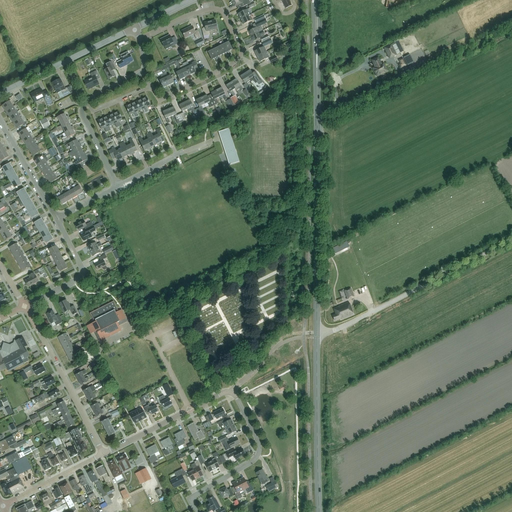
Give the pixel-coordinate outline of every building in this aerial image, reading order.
[(286,8),(291,6),(288,0),(283,0),(282,1),(286,8)] [(240,19),(250,15),(247,10),(238,14),(240,19)] [(252,20),(250,15),(240,19),(243,24),(252,20)] [(251,36),(259,32),(263,31),(261,27),(260,28),(259,25),(266,21),(265,19),(254,24),(256,28),(248,31),(251,36)] [(209,31),(217,29),(215,20),(204,23),(206,28),(202,29),(204,36),(210,35),(209,31)] [(186,29),(182,31),(185,38),(194,34),(196,39),(201,36),(198,30),(195,32),(192,26),(186,29)] [(263,31),(259,32),(251,36),(253,41),(264,36),(263,34),(264,34),(263,31)] [(170,35),(160,40),(164,47),(165,50),(171,47),(178,44),(175,37),(171,39),(170,35)] [(228,42),(223,44),(229,56),(231,55),(229,51),(232,50),(228,42)] [(396,55),(400,53),(395,43),(384,48),(389,58),(396,55)] [(229,56),(223,44),(218,47),(222,55),(225,53),(227,57),(229,56)] [(219,56),(222,55),(218,47),(213,49),(219,61),(221,60),(219,56)] [(255,51),(257,56),(266,52),(264,47),(255,51)] [(216,62),(219,61),(213,49),(208,52),(212,60),(215,58),(216,62)] [(266,52),(257,56),(260,62),(269,57),(266,52)] [(125,66),(125,65),(133,61),(129,54),(121,58),(122,60),(117,63),(120,68),(125,66)] [(410,65),(416,62),(413,54),(406,57),(410,65)] [(373,68),(377,76),(387,71),(383,63),(381,64),(378,57),(371,60),(375,67),(373,68)] [(185,77),(181,70),(177,60),(174,62),(177,67),(179,71),(176,73),(179,80),(185,77)] [(116,69),(112,62),(106,64),(108,69),(104,70),(109,79),(115,76),(113,71),(116,69)] [(189,66),(187,62),(185,63),(190,75),(196,72),(195,69),(198,68),(194,62),(191,63),(192,64),(189,66)] [(190,75),(185,63),(182,64),(184,68),(181,70),(185,77),(190,75)] [(253,80),(255,83),(261,80),(255,72),(252,74),(249,69),(244,72),(250,81),(251,82),(253,80)] [(96,79),(100,78),(96,71),(90,74),(92,78),(85,81),(87,87),(87,88),(88,88),(88,89),(99,84),(96,79)] [(247,82),(250,81),(244,72),(240,76),(247,87),(249,86),(247,82)] [(169,86),(174,83),(170,75),(167,77),(165,73),(163,74),(169,86)] [(163,88),(169,86),(163,74),(160,75),(162,79),(159,81),(163,88)] [(235,78),(230,82),(235,89),(236,91),(239,89),(241,91),(243,90),(235,78)] [(64,96),(73,92),(70,86),(64,89),(60,80),(53,83),(57,93),(57,92),(60,98),(64,96)] [(230,82),(226,85),(233,96),(235,95),(232,90),(235,89),(230,82)] [(221,87),(216,90),(219,97),(222,96),(225,100),(227,99),(221,87)] [(48,106),(53,104),(47,91),(43,93),(41,89),(31,94),(35,102),(44,98),(48,106)] [(216,99),(219,97),(216,90),(210,92),(212,95),(210,96),(214,106),(219,103),(216,99)] [(206,94),(201,97),(205,105),(208,103),(210,108),(214,106),(210,96),(208,97),(206,94)] [(234,105),(239,103),(235,96),(230,98),(234,105)] [(150,112),(148,107),(151,106),(147,97),(141,100),(147,113),(150,112)] [(202,106),(205,105),(201,97),(196,100),(199,108),(197,109),(201,116),(205,114),(204,111),(202,106)] [(189,99),(184,102),(188,109),(189,112),(192,110),(193,113),(196,118),(201,116),(197,109),(195,110),(189,99)] [(234,105),(230,99),(226,101),(229,108),(234,105)] [(141,100),(137,102),(140,111),(143,109),(145,114),(147,113),(141,100)] [(2,106),(6,111),(13,107),(10,101),(2,106)] [(139,116),(137,112),(140,111),(137,102),(131,104),(137,117),(139,116)] [(184,102),(179,104),(183,113),(180,114),(183,120),(186,119),(185,117),(187,116),(185,111),(188,109),(184,102)] [(134,118),(137,117),(131,104),(126,106),(129,115),(133,114),(134,118)] [(173,106),(168,109),(171,117),(174,115),(176,120),(178,119),(179,122),(183,120),(180,114),(177,116),(173,106)] [(9,117),(17,112),(13,107),(6,111),(9,117)] [(170,123),(168,118),(171,117),(168,109),(162,111),(168,124),(170,123)] [(21,118),(17,112),(9,117),(13,123),(21,118)] [(119,112),(114,114),(119,127),(121,126),(119,122),(122,120),(119,112)] [(58,117),(52,120),(53,122),(58,119),(60,122),(69,118),(68,116),(66,117),(65,114),(58,117)] [(114,114),(109,116),(112,125),(115,124),(117,128),(119,127),(114,114)] [(109,126),(112,125),(109,116),(103,118),(109,131),(111,131),(109,126)] [(13,123),(17,128),(24,124),(21,118),(13,123)] [(44,128),(50,125),(46,118),(40,121),(44,128)] [(56,128),(57,130),(70,124),(68,121),(70,120),(69,118),(60,122),(61,126),(56,128)] [(106,132),(109,131),(103,118),(97,121),(101,129),(104,128),(106,132)] [(63,130),(65,133),(74,128),(73,126),(71,127),(70,124),(57,130),(58,132),(63,130)] [(30,134),(26,128),(18,133),(22,139),(30,134)] [(75,134),(73,131),(75,130),(74,128),(65,133),(66,136),(61,138),(63,140),(64,140),(65,142),(69,140),(68,138),(72,136),(75,134)] [(158,134),(156,136),(160,145),(162,144),(161,142),(164,141),(159,129),(156,130),(158,134)] [(239,162),(228,129),(219,132),(230,165),(239,162)] [(30,135),(30,134),(22,139),(26,145),(33,140),(32,137),(34,136),(32,133),(30,135)] [(151,133),(149,134),(154,146),(157,144),(158,146),(160,145),(156,136),(153,137),(151,133)] [(152,147),(154,146),(149,134),(146,135),(148,139),(146,140),(150,149),(152,148),(152,147)] [(144,151),(148,149),(148,150),(150,149),(146,140),(143,142),(141,137),(139,138),(144,151)] [(135,153),(134,152),(137,151),(131,139),(129,140),(131,144),(129,145),(133,154),(135,153)] [(26,145),(30,151),(37,146),(33,140),(26,145)] [(70,146),(72,149),(81,144),(80,142),(78,143),(77,140),(65,146),(66,148),(70,146)] [(124,142),(122,143),(127,156),(130,154),(131,155),(133,154),(129,145),(126,147),(124,142)] [(127,156),(122,143),(119,144),(121,149),(119,150),(123,159),(125,158),(124,157),(127,156)] [(69,154),(70,156),(82,150),(80,147),(82,146),(81,144),(72,149),(73,151),(69,154)] [(33,156),(41,151),(37,146),(30,151),(33,156)] [(53,147),(49,150),(53,157),(57,154),(53,147)] [(119,150),(116,151),(114,147),(112,148),(112,150),(109,152),(113,160),(116,158),(117,160),(121,159),(121,160),(123,159),(119,150)] [(75,156),(77,159),(86,154),(85,152),(83,153),(82,150),(70,156),(71,158),(75,156)] [(9,157),(6,152),(0,155),(0,157),(0,158),(2,161),(9,157)] [(46,156),(45,154),(35,161),(39,167),(46,162),(43,158),(46,156)] [(89,160),(86,154),(77,159),(78,161),(73,163),(75,166),(83,162),(84,163),(89,160)] [(42,173),(50,168),(46,162),(39,167),(42,173)] [(2,171),(4,174),(13,169),(10,163),(2,168),(4,170),(2,171)] [(54,173),(50,168),(42,173),(46,178),(54,173)] [(7,175),(8,178),(15,174),(13,169),(4,174),(3,174),(5,176),(7,175)] [(50,184),(57,179),(54,173),(46,178),(50,184)] [(75,173),(67,178),(68,180),(72,177),(74,182),(78,179),(75,173)] [(11,183),(18,179),(15,174),(8,178),(11,183)] [(21,184),(18,179),(11,183),(9,184),(11,187),(13,186),(14,188),(21,184)] [(77,182),(74,183),(77,187),(74,189),(78,196),(83,193),(79,186),(77,182)] [(69,186),(72,190),(69,192),(72,199),(78,196),(74,189),(71,185),(69,186)] [(66,188),(64,189),(66,193),(63,195),(67,202),(72,199),(69,192),(66,188)] [(17,190),(13,192),(16,197),(18,195),(20,198),(27,194),(24,189),(18,192),(17,190)] [(62,205),(67,202),(63,195),(61,191),(59,192),(61,196),(58,198),(62,205)] [(17,199),(20,204),(30,199),(27,194),(20,198),(17,199)] [(24,205),(26,208),(33,204),(30,199),(20,204),(21,207),(24,205)] [(27,214),(28,213),(36,209),(33,204),(26,208),(27,210),(24,212),(26,214),(27,214)] [(36,209),(28,213),(27,214),(28,217),(30,216),(31,218),(34,217),(38,214),(39,214),(36,209)] [(34,223),(37,228),(44,224),(41,219),(34,223)] [(84,227),(86,230),(93,226),(91,222),(86,225),(84,220),(75,225),(78,230),(84,227)] [(40,233),(47,229),(44,224),(37,228),(35,230),(36,232),(38,230),(40,233)] [(96,231),(93,226),(86,230),(84,231),(85,234),(81,236),(84,241),(92,237),(94,236),(92,233),(96,231)] [(50,234),(47,229),(40,233),(43,238),(50,234)] [(1,234),(5,240),(12,236),(8,230),(1,234)] [(53,239),(50,234),(43,238),(40,240),(42,242),(44,241),(46,244),(53,239)] [(88,247),(90,251),(98,247),(102,246),(100,243),(97,245),(96,242),(88,247)] [(12,254),(20,249),(21,249),(20,246),(18,247),(16,243),(9,248),(12,254)] [(49,249),(52,255),(59,251),(56,246),(49,249)] [(101,252),(98,248),(98,247),(90,251),(93,256),(101,252)] [(23,255),(24,254),(23,252),(22,253),(20,249),(12,254),(16,260),(23,255)] [(52,255),(54,261),(62,257),(59,251),(52,255)] [(16,260),(19,265),(27,261),(28,260),(26,258),(25,258),(23,255),(16,260)] [(101,261),(94,264),(98,270),(102,268),(103,270),(104,270),(106,269),(107,268),(106,266),(103,260),(107,258),(105,255),(99,258),(101,261)] [(65,263),(62,257),(54,261),(57,266),(65,263)] [(28,264),(27,261),(19,265),(23,271),(30,267),(31,266),(30,263),(28,264)] [(60,272),(68,268),(65,263),(57,266),(55,267),(57,270),(59,269),(60,272)] [(48,276),(44,269),(39,272),(41,275),(43,274),(45,278),(48,276)] [(34,273),(29,276),(30,278),(25,281),(28,287),(38,281),(34,273)] [(354,297),(354,296),(351,288),(344,291),(348,299),(354,297)] [(0,291),(0,301),(2,301),(2,302),(8,298),(6,299),(2,293),(1,294),(0,291)] [(69,306),(66,300),(59,303),(64,313),(70,310),(73,315),(77,313),(74,306),(71,307),(70,305),(69,306)] [(99,341),(102,339),(102,340),(105,338),(104,338),(110,335),(110,336),(117,332),(117,331),(121,329),(119,326),(127,322),(122,310),(119,311),(114,301),(90,313),(95,322),(87,326),(91,334),(94,332),(99,341)] [(341,319),(353,314),(349,302),(337,307),(338,307),(334,309),(336,314),(333,316),(334,320),(341,318),(341,319)] [(56,326),(63,322),(59,314),(56,316),(53,311),(46,314),(51,324),(55,322),(56,326)] [(69,340),(70,339),(68,336),(67,337),(66,333),(58,337),(61,343),(69,340)] [(0,369),(1,371),(7,368),(8,372),(29,361),(27,358),(29,356),(25,347),(27,346),(23,337),(16,341),(15,341),(13,344),(12,345),(4,343),(2,349),(0,348),(0,369)] [(61,343),(64,349),(72,346),(73,345),(72,342),(70,343),(69,340),(61,343)] [(357,346),(362,355),(370,352),(365,342),(357,346)] [(76,351),(75,349),(74,349),(72,346),(64,349),(67,356),(75,352),(76,351)] [(76,355),(75,352),(67,356),(70,361),(78,358),(79,357),(78,354),(76,355)] [(36,373),(37,375),(45,371),(41,364),(33,369),(31,366),(24,370),(26,373),(31,371),(33,375),(36,373)] [(75,375),(78,380),(84,377),(83,375),(87,373),(85,370),(81,372),(75,375)] [(92,372),(94,376),(95,377),(96,379),(101,377),(97,370),(92,372)] [(28,378),(24,371),(18,375),(22,382),(28,378)] [(55,383),(53,377),(45,381),(41,383),(45,390),(46,390),(48,389),(49,388),(48,386),(55,383)] [(85,379),(84,377),(78,380),(81,385),(87,382),(88,381),(86,378),(85,379)] [(98,380),(101,386),(107,383),(104,377),(98,380)] [(168,397),(173,394),(167,384),(163,386),(168,397)] [(86,396),(92,393),(95,391),(93,386),(89,388),(83,391),(86,396)] [(46,393),(37,398),(39,402),(50,396),(52,400),(61,395),(58,390),(49,395),(47,396),(46,393)] [(95,398),(96,397),(94,394),(93,394),(92,393),(86,396),(89,401),(95,398)] [(166,408),(168,407),(168,406),(172,404),(169,398),(166,400),(164,395),(159,398),(162,402),(164,408),(165,407),(166,408)] [(35,404),(39,402),(37,398),(30,401),(33,406),(36,405),(35,404)] [(67,407),(64,402),(58,405),(59,408),(56,409),(57,412),(67,407)] [(99,407),(100,406),(98,403),(97,403),(91,407),(94,412),(100,408),(99,407)] [(152,415),(155,413),(154,413),(159,411),(156,405),(152,407),(149,403),(143,406),(146,411),(147,413),(150,412),(151,415),(152,414),(152,415)] [(61,413),(63,416),(69,413),(67,407),(57,412),(59,414),(61,413)] [(101,410),(100,408),(94,412),(97,417),(103,413),(106,412),(104,408),(101,410)] [(141,408),(136,410),(141,421),(146,418),(141,408)] [(211,414),(207,416),(210,421),(213,420),(213,419),(216,417),(217,419),(226,415),(223,408),(214,413),(214,414),(211,415),(211,414)] [(130,413),(135,424),(141,421),(136,410),(130,413)] [(69,413),(63,416),(64,419),(62,421),(63,423),(72,419),(69,413)] [(36,414),(30,418),(33,424),(40,421),(36,414)] [(104,420),(102,421),(102,422),(105,429),(111,426),(109,422),(113,420),(111,417),(108,419),(105,420),(104,420)] [(63,424),(66,423),(68,428),(75,425),(72,419),(63,423),(63,424)] [(224,425),(225,429),(234,425),(231,420),(225,423),(224,420),(218,423),(220,427),(224,425)] [(195,440),(198,438),(199,440),(204,438),(201,431),(198,432),(194,423),(188,426),(190,430),(192,435),(195,440)] [(237,431),(234,425),(225,429),(228,435),(237,431)] [(113,430),(111,426),(105,429),(109,436),(110,436),(112,435),(115,433),(118,431),(117,428),(113,430)] [(81,437),(77,429),(69,433),(71,437),(73,441),(75,440),(77,445),(81,452),(83,451),(87,449),(86,449),(87,449),(85,445),(86,444),(84,439),(81,441),(80,437),(81,437)] [(177,439),(174,440),(178,447),(185,444),(182,439),(186,437),(183,431),(174,435),(177,439)] [(17,443),(13,436),(0,442),(0,451),(1,453),(10,448),(9,446),(17,443)] [(228,438),(227,439),(221,442),(226,451),(231,448),(240,443),(237,437),(229,441),(228,438)] [(169,438),(161,442),(164,449),(166,448),(167,449),(163,451),(165,456),(171,453),(170,451),(175,449),(172,444),(169,438)] [(25,440),(13,445),(15,449),(27,443),(25,440)] [(43,445),(45,451),(53,447),(50,442),(43,445)] [(68,449),(67,450),(68,453),(69,453),(71,457),(74,455),(74,456),(77,455),(77,454),(74,447),(73,447),(70,442),(66,444),(68,449)] [(151,464),(158,461),(154,454),(159,452),(155,445),(147,449),(149,453),(150,453),(151,456),(151,455),(152,457),(148,459),(151,464)] [(62,462),(68,459),(64,452),(63,453),(61,449),(57,451),(58,453),(59,453),(60,454),(59,455),(62,462)] [(234,455),(236,460),(245,455),(243,449),(236,452),(235,449),(226,454),(228,458),(234,455)] [(14,453),(6,457),(9,464),(11,463),(17,460),(20,459),(17,452),(14,453)] [(48,455),(50,459),(54,466),(56,465),(59,464),(58,463),(59,463),(56,456),(54,457),(52,453),(48,455)] [(215,459),(210,461),(215,470),(220,467),(216,461),(220,459),(217,453),(213,454),(215,459)] [(128,461),(125,455),(124,455),(123,455),(122,455),(122,456),(117,459),(120,465),(119,465),(123,472),(131,468),(128,461)] [(201,455),(197,457),(198,460),(201,465),(205,463),(201,455)] [(12,464),(18,475),(31,469),(25,457),(12,464)] [(51,467),(48,460),(47,460),(46,458),(45,459),(42,461),(43,463),(41,464),(42,466),(45,470),(45,471),(48,470),(47,469),(48,469),(51,468),(51,467)] [(114,478),(122,474),(118,467),(117,467),(114,460),(113,461),(112,460),(110,461),(111,462),(108,463),(110,467),(109,467),(114,478)] [(202,466),(201,465),(198,460),(194,462),(195,463),(191,465),(193,470),(198,478),(203,476),(199,468),(202,466)] [(209,472),(215,470),(210,461),(205,464),(209,472)] [(111,480),(109,477),(108,477),(103,466),(96,469),(100,477),(102,476),(106,483),(111,480)] [(188,472),(192,481),(198,478),(193,470),(192,468),(190,470),(189,470),(190,471),(188,472)] [(5,469),(0,471),(0,479),(7,476),(8,479),(13,476),(11,471),(10,470),(7,472),(5,469)] [(139,472),(136,474),(137,473),(138,476),(140,475),(143,480),(140,481),(142,483),(141,484),(144,482),(144,483),(151,479),(146,469),(139,472)] [(186,475),(184,471),(183,469),(175,473),(177,478),(171,481),(175,488),(185,483),(182,477),(186,475)] [(265,483),(268,481),(267,479),(262,470),(256,473),(261,482),(262,485),(266,484),(265,483)] [(99,481),(96,475),(95,476),(93,471),(88,473),(92,483),(94,482),(99,491),(100,491),(103,497),(107,504),(110,502),(107,495),(100,481),(99,481)] [(18,475),(10,479),(11,481),(7,483),(6,483),(1,485),(0,485),(6,496),(11,493),(12,495),(12,494),(24,488),(19,477),(18,475)] [(78,478),(81,483),(80,483),(82,486),(84,485),(85,488),(84,488),(89,498),(94,496),(92,492),(88,483),(84,475),(78,478)] [(248,493),(254,490),(250,482),(247,483),(244,478),(238,480),(243,490),(246,489),(248,493)] [(75,479),(70,482),(74,491),(76,490),(78,494),(82,492),(79,488),(75,479)] [(243,490),(238,480),(233,483),(236,490),(234,492),(238,500),(242,497),(241,495),(245,493),(243,490)] [(275,481),(266,486),(269,492),(278,487),(275,481)] [(67,483),(60,487),(65,496),(66,497),(64,498),(70,509),(71,511),(72,511),(76,510),(74,506),(73,504),(77,502),(67,483)] [(223,498),(228,495),(230,498),(234,496),(231,488),(227,490),(226,487),(222,489),(218,491),(220,494),(223,498)] [(55,491),(53,492),(56,499),(63,496),(59,488),(55,490),(55,491)] [(124,491),(120,493),(122,496),(124,500),(128,498),(126,494),(124,491)] [(40,497),(44,504),(45,506),(53,503),(52,500),(52,501),(48,493),(40,497)] [(208,511),(212,509),(213,511),(220,508),(217,502),(216,502),(213,497),(208,499),(210,503),(205,505),(208,511)] [(28,511),(27,510),(34,507),(31,501),(17,509),(18,511),(28,511)]
